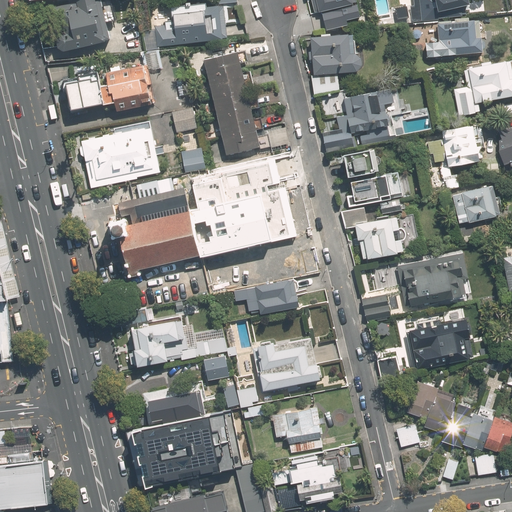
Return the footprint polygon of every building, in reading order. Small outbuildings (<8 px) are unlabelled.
[(60,48),(65,50),(112,39),(107,19),(114,17),(110,0),(82,0),(76,1),(78,7),(60,11),(65,31),(60,32),(57,37),(60,48)] [(361,14),(357,0),(312,0),(315,11),(321,10),(325,28),(350,22),(349,17),(361,14)] [(415,0),(416,6),(411,7),(413,23),(467,17),(466,10),(472,9),(470,0),(415,0)] [(489,0),(490,12),(507,10),(506,0),(489,0)] [(153,25),(155,47),(225,39),(221,4),(205,6),(205,2),(166,7),(168,23),(153,25)] [(470,23),(469,19),(456,20),(456,24),(451,24),(451,21),(439,22),(439,25),(438,25),(439,42),(427,43),(428,57),(483,53),(482,39),(481,40),(480,22),(470,23)] [(314,75),(312,76),(314,94),(340,89),(337,74),(358,72),(364,66),(363,59),(357,54),(355,35),(350,36),(350,34),(310,38),(314,75)] [(210,75),(243,68),(239,53),(207,61),(210,75)] [(66,79),(73,112),(116,102),(118,111),(154,102),(145,64),(107,73),(109,83),(104,85),(100,70),(79,74),(80,76),(66,79)] [(511,64),(465,72),(468,89),(456,91),(460,118),(482,114),(480,105),(486,104),(486,106),(495,105),(495,103),(511,100),(511,64)] [(215,96),(248,88),(243,68),(210,75),(215,96)] [(220,116),(253,108),(248,88),(215,96),(220,116)] [(323,129),(327,147),(355,142),(352,130),(360,128),(363,140),(392,135),(383,89),(346,96),(348,111),(339,113),(341,125),(323,129)] [(54,102),(47,104),(50,118),(57,117),(54,102)] [(190,106),(169,110),(174,132),(195,127),(190,106)] [(225,137),(258,129),(253,108),(220,116),(225,137)] [(445,189),(460,186),(456,169),(484,164),(485,163),(477,124),(444,130),(445,138),(427,142),(431,163),(440,161),(445,189)] [(80,141),(90,187),(159,173),(149,127),(80,141)] [(258,129),(225,137),(226,141),(211,145),(214,156),(228,152),(229,154),(262,146),(258,129)] [(511,130),(499,135),(501,153),(505,166),(511,163),(511,130)] [(199,147),(178,151),(183,173),(203,168),(199,147)] [(372,148),(344,153),(349,176),(379,171),(375,149),(373,150),(372,148)] [(228,166),(206,170),(209,184),(230,180),(228,166)] [(380,179),(380,178),(355,183),(359,202),(384,197),(383,195),(389,194),(386,178),(380,179)] [(234,181),(193,189),(196,204),(237,196),(234,181)] [(469,221),(498,215),(498,213),(500,213),(494,186),(463,193),(454,195),(460,222),(469,220),(469,221)] [(189,209),(119,226),(130,276),(140,274),(139,269),(200,254),(201,256),(273,239),(262,192),(189,209)] [(382,204),(384,213),(407,209),(405,199),(382,204)] [(369,223),(366,207),(343,211),(346,229),(360,227),(362,240),(366,259),(372,258),(372,260),(403,254),(403,251),(408,250),(402,218),(397,219),(396,218),(369,223)] [(464,255),(399,267),(407,310),(464,299),(464,298),(469,297),(469,296),(473,295),(464,255)] [(511,257),(503,258),(509,291),(511,290),(511,257)] [(299,295),(296,278),(258,286),(259,287),(238,291),(240,300),(248,298),(251,311),(263,308),(264,314),(304,306),(302,295),(299,295)] [(363,299),(367,320),(392,316),(388,295),(363,299)] [(142,305),(106,313),(109,327),(145,320),(142,305)] [(19,311),(13,312),(16,326),(22,324),(19,311)] [(441,328),(439,317),(411,322),(414,333),(408,334),(415,371),(470,361),(470,358),(474,357),(471,341),(473,340),(470,322),(441,328)] [(129,328),(137,365),(178,356),(179,360),(224,351),(221,336),(190,342),(190,345),(182,347),(176,319),(129,328)] [(275,339),(258,342),(263,372),(261,372),(265,391),(290,387),(289,383),(323,377),(320,360),(316,361),(312,338),(276,344),(275,339)] [(205,361),(210,380),(231,375),(226,356),(205,361)] [(383,378),(402,375),(399,358),(380,362),(383,378)] [(246,379),(236,381),(241,406),(252,404),(252,401),(257,400),(254,386),(248,388),(246,379)] [(201,380),(140,393),(147,427),(208,414),(201,380)] [(435,396),(438,388),(419,381),(408,410),(428,417),(435,396)] [(234,385),(225,387),(230,407),(238,404),(234,385)] [(453,409),(455,403),(435,396),(428,417),(425,425),(445,432),(453,409)] [(244,412),(245,419),(263,415),(261,405),(248,408),(249,411),(244,412)] [(318,407),(273,415),(278,437),(287,435),(291,453),(322,447),(320,437),(324,436),(318,407)] [(464,443),(473,417),(453,409),(445,432),(442,440),(459,447),(461,442),(464,443)] [(484,446),(493,420),(474,413),(473,417),(464,443),(479,449),(481,444),(484,446)] [(137,433),(147,481),(237,462),(226,414),(137,433)] [(493,420),(484,446),(506,453),(511,435),(511,421),(495,416),(493,420)] [(400,436),(419,431),(417,423),(398,427),(400,436)] [(419,431),(400,436),(403,446),(421,441),(419,431)] [(484,455),(488,474),(497,472),(493,453),(484,455)] [(478,476),(488,474),(484,455),(474,457),(478,476)] [(338,477),(337,471),(341,470),(338,456),(325,459),(325,462),(290,469),(293,483),(297,482),(300,500),(307,499),(307,503),(335,497),(334,494),(344,491),(341,476),(338,477)] [(458,461),(448,458),(442,476),(451,479),(458,461)] [(0,464),(0,508),(48,503),(43,460),(0,464)] [(250,462),(236,466),(247,511),(261,508),(250,462)] [(275,486),(262,489),(268,511),(280,509),(275,486)] [(153,501),(155,511),(229,511),(224,487),(206,491),(206,489),(153,501)] [(290,489),(281,491),(284,506),(294,504),(290,489)]
